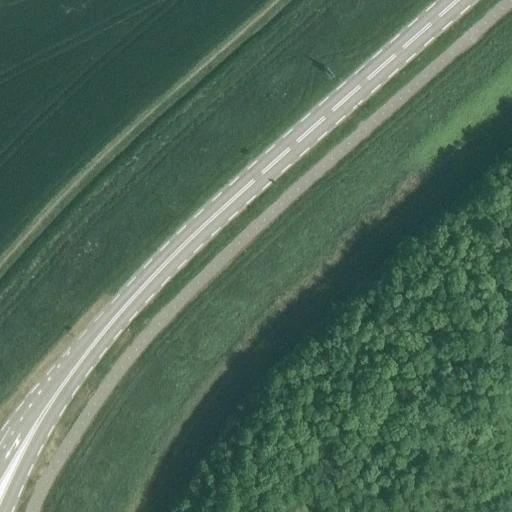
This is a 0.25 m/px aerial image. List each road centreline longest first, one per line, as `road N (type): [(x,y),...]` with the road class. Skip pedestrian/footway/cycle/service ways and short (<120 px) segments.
road 1 (secondary): [(68,376),(189,237),(457,0)]
road 2 (secondary): [(2,511),(68,376)]
